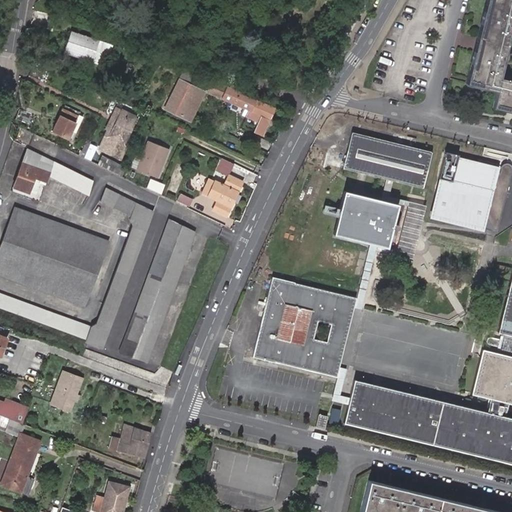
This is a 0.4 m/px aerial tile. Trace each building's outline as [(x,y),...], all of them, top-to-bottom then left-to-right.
[(481,0),(463,81),(467,82),(485,0),(481,0)] [(511,0),(485,0),(467,82),(493,88),(490,101),(511,106),(511,77),(496,73),(511,4),(511,0)] [(96,63),(102,45),(74,35),(68,54),(96,63)] [(109,47),(102,45),(96,63),(68,54),(67,58),(102,69),(109,47)] [(48,77),(32,69),(27,79),(43,87),(48,77)] [(174,79),(177,79),(181,81),(185,71),(179,69),(174,79)] [(163,111),(167,113),(174,96),(180,84),(181,81),(177,79),(163,111)] [(206,94),(220,100),(226,87),(212,81),(206,94)] [(180,84),(174,96),(195,105),(200,93),(183,86),(180,84)] [(256,131),(263,134),(273,110),(240,96),(240,94),(226,87),(220,100),(234,107),(231,114),(259,126),(256,131)] [(195,105),(200,107),(205,96),(200,93),(195,105)] [(174,96),(167,113),(187,122),(195,105),(174,96)] [(195,105),(187,122),(192,124),(200,107),(195,105)] [(69,140),(73,133),(80,115),(64,108),(53,133),(69,140)] [(125,115),(120,112),(107,141),(109,142),(112,144),(125,115)] [(123,164),(129,151),(127,150),(140,122),(125,115),(112,144),(109,142),(104,155),(123,164)] [(387,180),(418,187),(428,148),(347,131),(337,169),(355,173),(361,174),(382,178),(387,180)] [(173,152),(154,145),(142,173),(161,181),(173,152)] [(93,181),(27,147),(11,191),(37,201),(49,175),(88,196),(93,181)] [(431,148),(429,157),(439,159),(441,150),(431,148)] [(497,165),(452,155),(447,177),(437,175),(426,218),(481,231),(484,219),(486,220),(491,229),(492,230),(494,229),(494,228),(509,168),(509,167),(508,166),(508,165),(508,164),(507,164),(507,163),(506,163),(505,163),(504,163),(504,162),(503,162),(503,163),(502,163),(501,163),(500,164),(499,165),(499,166),(497,172),(496,172),(497,165)] [(216,156),(209,170),(220,175),(223,170),(228,172),(232,163),(216,156)] [(361,174),(355,173),(350,195),(356,196),(361,174)] [(204,196),(214,200),(209,210),(225,217),(241,182),(225,175),(220,186),(210,181),(204,196)] [(377,201),(382,202),(387,180),(382,178),(377,201)] [(146,181),(142,189),(165,199),(169,191),(155,185),(146,181)] [(90,326),(41,308),(37,321),(87,342),(103,349),(153,212),(105,187),(100,201),(130,216),(132,225),(97,324),(90,326)] [(350,195),(339,193),(330,235),(366,243),(372,244),(383,247),(393,205),(382,202),(377,201),(356,196),(350,195)] [(175,201),(187,206),(189,201),(178,195),(175,201)] [(110,241),(15,206),(0,247),(0,275),(86,307),(110,241)] [(196,232),(169,218),(118,353),(148,364),(196,232)] [(358,308),(372,244),(366,243),(352,307),(358,308)] [(511,271),(509,270),(494,331),(499,332),(511,335),(511,271)] [(330,318),(336,292),(270,276),(250,356),(317,372),(323,346),(310,343),(311,337),(315,320),(316,315),(330,318)] [(353,297),(336,292),(330,318),(329,323),(325,340),(323,346),(317,372),(334,376),(353,297)] [(0,307),(37,321),(41,308),(0,293),(0,307)] [(329,323),(330,318),(316,315),(315,320),(329,323)] [(511,335),(499,332),(498,337),(496,344),(494,352),(511,356),(511,335)] [(496,344),(498,337),(488,335),(487,335),(486,336),(485,337),(485,338),(485,339),(485,340),(485,341),(486,341),(486,342),(496,344)] [(310,343),(323,346),(325,340),(311,337),(310,343)] [(509,463),(511,449),(511,417),(504,416),(508,403),(511,403),(511,356),(494,352),(480,348),(469,394),(487,398),(483,411),(352,379),(348,397),(346,403),(342,423),(509,463)] [(346,403),(348,397),(337,395),(344,369),(338,367),(331,399),(346,403)] [(84,378),(62,369),(49,403),(71,412),(84,378)] [(0,401),(0,415),(3,417),(23,425),(29,409),(6,400),(4,404),(0,401)] [(323,428),(323,427),(326,415),(317,412),(314,425),(313,426),(323,428)] [(23,425),(3,417),(0,425),(0,429),(18,435),(20,430),(21,431),(23,425)] [(144,457),(147,444),(150,431),(122,425),(119,438),(110,436),(107,448),(116,450),(144,457)] [(43,442),(24,435),(10,469),(8,468),(2,485),(23,493),(29,477),(43,442)] [(511,511),(511,510),(366,474),(358,507),(378,511),(511,511)] [(36,480),(29,477),(23,493),(30,496),(36,480)] [(121,511),(128,487),(104,481),(100,496),(92,494),(87,511),(91,511),(121,511)] [(55,492),(47,511),(55,511),(62,494),(55,492)] [(65,496),(62,494),(55,511),(59,511),(61,506),(65,496)]
